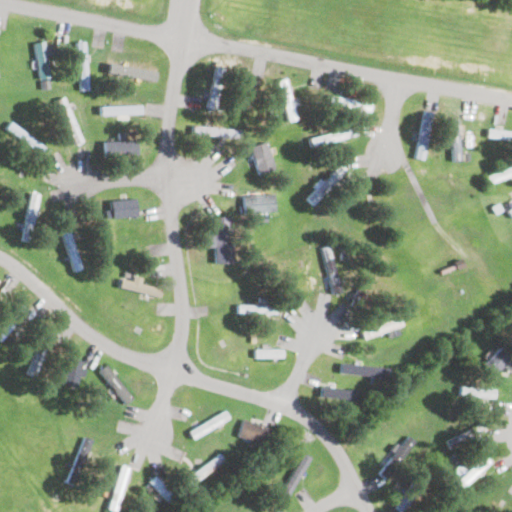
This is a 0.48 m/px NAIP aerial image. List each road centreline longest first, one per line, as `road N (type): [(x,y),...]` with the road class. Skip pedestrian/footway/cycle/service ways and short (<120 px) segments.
road 1 (residential): [(511,99),(0,1),(9,261),(92,337),(136,359),(285,400),(321,435),(367,511)]
road 2 (residential): [(148,449),(174,368),(178,251),(169,115),(186,0)]
